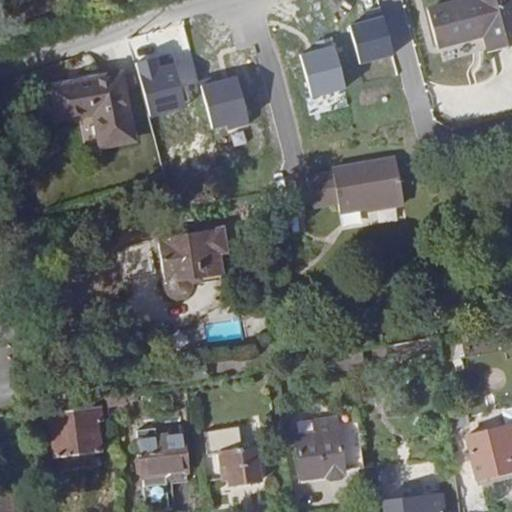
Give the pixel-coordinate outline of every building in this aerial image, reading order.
[(511,44),(511,0),(465,0),(430,9),(439,46),(477,36),(475,32),(483,31),(485,35),(488,50),(511,44)] [(134,140),(121,73),(49,87),(55,120),(94,112),(101,146),(134,140)] [(403,205),(395,158),(331,169),(332,173),(306,177),(311,208),(337,203),(339,214),(365,209),(366,211),(403,205)] [(222,228),(157,239),(164,278),(163,284),(162,286),(163,290),(165,294),(166,296),(169,298),(172,300),(176,300),(180,300),(184,299),(187,297),(189,294),(192,288),(192,278),(221,273),(218,253),(226,252),(222,228)] [(345,354),(349,353),(362,351),(387,347),(384,333),(343,340),(345,354)] [(439,348),(437,338),(387,347),(388,357),(439,348)] [(362,351),(349,353),(351,368),(364,367),(362,351)] [(351,368),(349,353),(345,354),(324,358),(326,372),(351,368)] [(446,408),(448,429),(467,426),(464,405),(446,408)] [(100,421),(98,406),(49,412),(55,457),(99,452),(95,422),(100,421)] [(300,475),(362,468),(357,421),(337,423),(336,418),(313,421),(314,433),(295,435),(300,475)] [(458,510),(458,511),(477,511),(488,510),(481,479),(511,471),(511,469),(511,468),(511,424),(464,436),(473,473),(454,477),(458,510)] [(229,479),(230,486),(261,482),(256,447),(242,449),(240,427),(205,431),(208,453),(220,452),(221,466),(227,465),(229,479)] [(181,477),(184,471),(186,471),(182,434),(167,435),(165,434),(159,434),(155,435),(153,437),(137,439),(139,456),(135,461),(136,471),(141,475),(141,476),(164,474),(170,478),(181,477)] [(99,452),(55,457),(56,469),(101,464),(99,452)] [(170,478),(164,474),(141,476),(142,486),(145,508),(150,511),(165,510),(169,505),(166,483),(187,481),(186,471),(184,471),(181,477),(170,478)] [(12,493),(0,494),(0,511),(33,511),(31,496),(13,498),(12,493)] [(440,511),(439,493),(382,500),(382,511),(440,511)]
